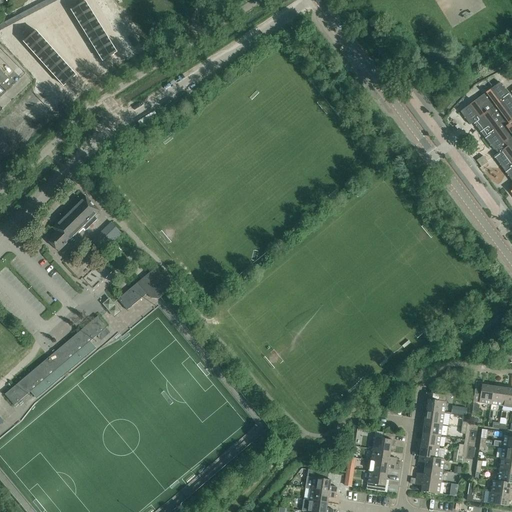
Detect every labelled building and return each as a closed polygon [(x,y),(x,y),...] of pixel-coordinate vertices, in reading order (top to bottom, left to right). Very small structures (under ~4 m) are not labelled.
[(78,6),(84,15),(91,10),(85,2),(78,6)] [(71,10),(77,19),(84,15),(78,6),(71,10)] [(91,10),(84,15),(89,23),(96,19),(91,10)] [(84,15),(77,19),(82,27),(89,23),(84,15)] [(89,23),(94,31),(101,27),(96,19),(89,23)] [(89,23),(82,27),(87,36),(94,31),(89,23)] [(94,31),(99,40),(106,35),(101,27),(94,31)] [(30,36),(37,44),(43,38),(36,31),(30,36)] [(94,31),(87,36),(92,44),(99,40),(94,31)] [(99,40),(104,48),(111,44),(106,35),(99,40)] [(24,42),(30,50),(37,44),(30,36),(24,42)] [(43,38),(37,44),(43,51),(49,46),(43,38)] [(97,52),(104,48),(99,40),(92,44),(97,52)] [(37,44),(30,50),(37,57),(43,51),(37,44)] [(104,48),(110,57),(117,52),(111,44),(104,48)] [(49,46),(43,51),(50,59),(56,53),(49,46)] [(102,61),(110,57),(104,48),(97,52),(102,61)] [(44,64),(50,59),(43,51),(37,57),(44,64)] [(50,59),(56,66),(62,60),(56,53),(50,59)] [(50,71),(56,66),(50,59),(44,64),(50,71)] [(56,66),(63,73),(69,68),(62,60),(56,66)] [(50,71),(57,79),(63,73),(56,66),(50,71)] [(69,68),(63,73),(70,81),(76,75),(69,68)] [(64,86),(70,81),(63,73),(57,79),(64,86)] [(511,99),(509,95),(508,96),(498,83),(461,111),(471,124),(473,123),(497,154),(494,157),(511,181),(511,184),(508,188),(511,192),(510,192),(511,194),(511,99)] [(104,162),(112,155),(106,150),(99,157),(104,162)] [(85,196),(60,221),(53,228),(56,231),(47,240),(58,252),(83,228),(85,230),(90,226),(87,223),(100,211),(85,196)] [(122,234),(111,223),(92,241),(101,250),(106,245),(108,247),(122,234)] [(91,285),(105,273),(99,266),(85,278),(91,285)] [(117,300),(126,311),(147,294),(155,295),(159,299),(173,287),(156,267),(117,300)] [(113,303),(111,300),(109,298),(102,304),(106,309),(113,303)] [(117,308),(113,303),(106,309),(110,313),(117,308)] [(117,308),(110,313),(114,317),(121,312),(117,308)] [(98,316),(14,386),(5,394),(14,406),(107,327),(98,316)] [(476,381),(474,393),(480,394),(479,403),(491,405),(493,387),(488,386),(488,383),(476,381)] [(493,387),(491,405),(502,406),(505,386),(499,385),(499,388),(493,387)] [(511,387),(505,386),(502,406),(511,407),(511,389),(510,389),(511,387)] [(426,411),(444,414),(445,402),(437,401),(437,395),(426,393),(424,405),(427,406),(426,411)] [(444,414),(426,411),(425,417),(422,416),(422,422),(442,425),(444,414)] [(442,425),(422,422),(421,428),(423,428),(423,434),(440,436),(442,425)] [(395,435),(384,433),(383,439),(374,438),(372,449),(390,452),(391,446),(393,447),(395,435)] [(419,439),(418,444),(439,448),(446,449),(447,437),(440,436),(423,434),(422,439),(419,439)] [(511,436),(504,436),(503,442),(494,441),(493,446),(502,448),(511,448),(511,436)] [(439,448),(418,444),(417,450),(420,451),(419,456),(437,459),(439,448)] [(511,448),(502,448),(501,459),(511,460),(511,448)] [(372,449),(371,461),(395,464),(396,458),(389,457),(390,452),(372,449)] [(444,460),(437,459),(419,456),(418,462),(425,463),(424,469),(442,471),(444,460)] [(511,460),(501,459),(499,470),(511,471),(511,460)] [(371,461),(369,472),(387,474),(387,469),(394,470),(395,468),(395,464),(371,461)] [(417,473),(416,479),(441,483),(442,471),(424,469),(424,474),(417,473)] [(511,471),(499,470),(497,481),(493,480),(493,481),(511,483),(511,471)] [(387,474),(369,472),(367,484),(376,485),(375,491),(387,493),(388,480),(386,480),(387,474)] [(389,476),(389,489),(397,489),(398,476),(389,476)] [(311,489),(335,493),(336,487),(329,486),(330,480),(313,478),(311,489)] [(441,483),(416,479),(415,485),(422,486),(421,492),(439,494),(441,483)] [(511,483),(493,481),(491,492),(511,495),(511,490),(511,489),(509,489),(510,484),(511,483)] [(335,493),(311,489),(309,501),(327,503),(328,498),(335,499),(335,493)] [(511,495),(491,492),(489,504),(507,506),(508,500),(510,501),(511,495)] [(327,503),(309,501),(308,511),(307,511),(332,511),(333,510),(326,509),(327,503)]
